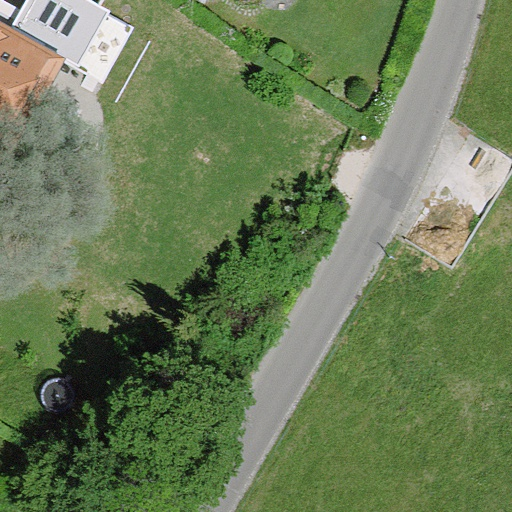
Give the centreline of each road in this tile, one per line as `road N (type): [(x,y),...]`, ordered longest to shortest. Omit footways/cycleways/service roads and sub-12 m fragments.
road 1 (unclassified): [(209,511),(388,203),(464,0)]
road 2 (track): [(388,203),(95,0)]
